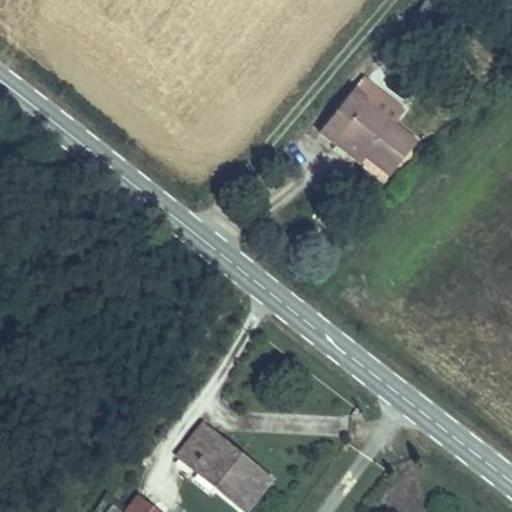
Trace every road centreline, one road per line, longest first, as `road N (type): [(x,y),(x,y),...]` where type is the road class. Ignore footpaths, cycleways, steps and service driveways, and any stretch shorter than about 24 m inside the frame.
road 1 (secondary): [(511,471),(0,84)]
road 2 (unknown): [(356,511),(430,408)]
